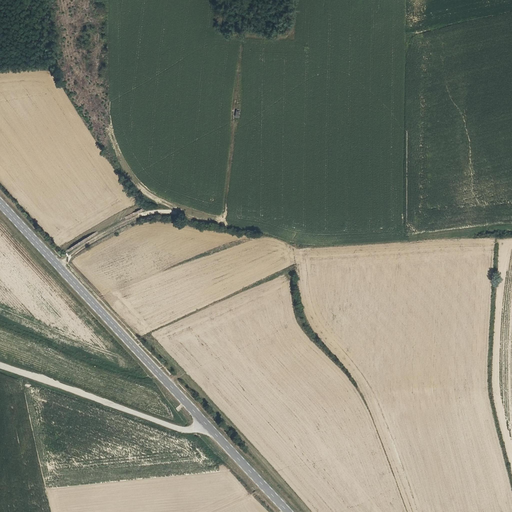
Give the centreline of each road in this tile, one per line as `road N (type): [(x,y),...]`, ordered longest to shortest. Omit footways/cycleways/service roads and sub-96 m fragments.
road 1 (track): [(58,266),(153,209),(308,240),(511,224)]
road 2 (tertiary): [(201,420),(0,203)]
road 3 (unclassified): [(0,365),(178,429),(201,420)]
road 4 (track): [(222,224),(239,51)]
road 5 (tertiary): [(286,511),(201,420)]
